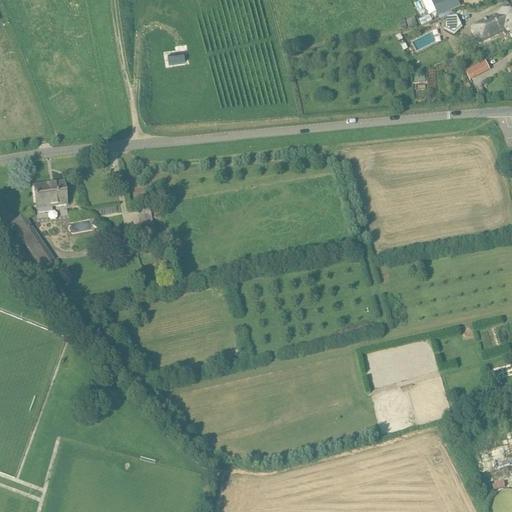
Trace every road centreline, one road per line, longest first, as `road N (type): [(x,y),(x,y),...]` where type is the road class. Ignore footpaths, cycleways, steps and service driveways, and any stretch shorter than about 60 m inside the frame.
road 1 (unclassified): [(0,162),(511,111)]
road 2 (track): [(140,144),(113,0)]
